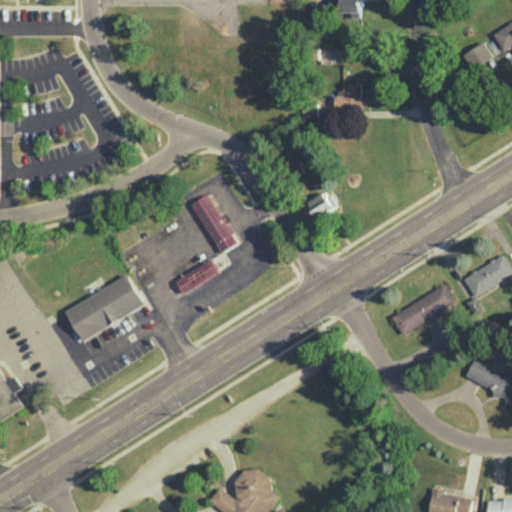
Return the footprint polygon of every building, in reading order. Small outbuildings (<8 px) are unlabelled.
[(352,17),(363,17),(363,0),(342,0),(343,11),(352,11),(352,17)] [(511,23),(496,33),(505,49),(511,45),(511,23)] [(495,56),(486,41),(465,53),(474,68),(495,56)] [(363,82),(344,82),(344,91),(336,92),(336,106),(364,106),(363,82)] [(310,202),(320,216),(336,205),(326,190),(310,202)] [(194,203),(224,252),(240,242),(210,193),(194,203)] [(465,275),(475,295),(511,275),(511,264),(506,254),(465,275)] [(221,270),(213,258),(178,280),(186,293),(221,270)] [(84,339),(147,304),(130,273),(67,309),(84,339)] [(392,314),(403,333),(458,301),(447,283),(392,314)] [(476,314),(485,309),(478,295),(469,300),(476,314)] [(511,403),(511,374),(476,357),(467,375),(494,389),(494,395),(507,396),(507,403),(511,403)] [(25,387),(18,374),(9,379),(0,363),(0,362),(0,419),(26,405),(18,391),(25,387)] [(270,511),(282,495),(273,489),(272,475),(260,467),(245,468),(236,480),(238,493),(235,496),(220,486),(210,500),(225,510),(223,511),(270,511)] [(471,511),(474,497),(445,492),(446,488),(435,486),(429,511),(471,511)] [(511,511),(511,496),(490,496),(489,511),(511,511)]
